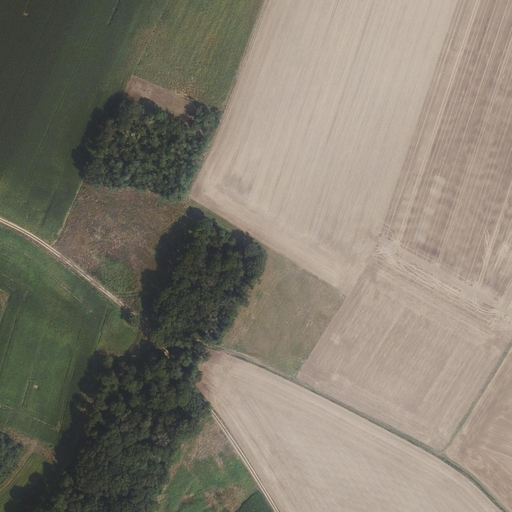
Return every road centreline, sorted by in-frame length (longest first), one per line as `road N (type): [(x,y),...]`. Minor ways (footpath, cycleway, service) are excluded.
road 1 (track): [(260,0),(180,200),(191,211),(147,327)]
road 2 (track): [(443,456),(147,327)]
road 3 (track): [(279,511),(147,327)]
road 4 (track): [(147,327),(61,254),(0,220)]
road 5 (track): [(511,355),(443,456)]
